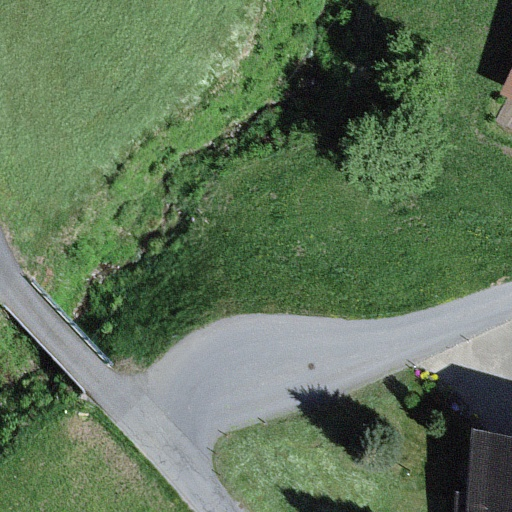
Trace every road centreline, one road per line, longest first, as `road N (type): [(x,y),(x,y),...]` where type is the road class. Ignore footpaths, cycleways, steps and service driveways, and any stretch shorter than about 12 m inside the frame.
road 1 (unclassified): [(511,305),(314,355),(154,439)]
road 2 (unclassified): [(154,439),(17,289),(0,242)]
